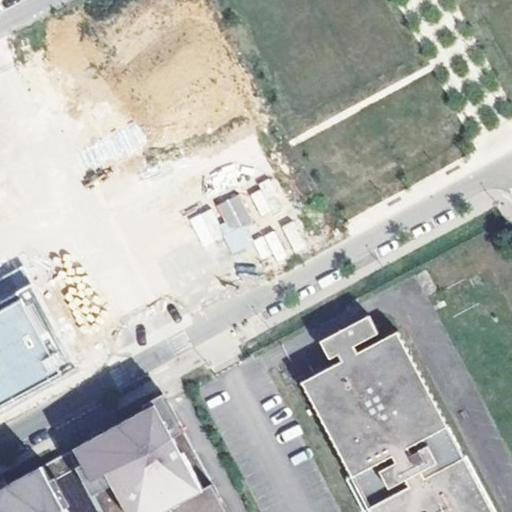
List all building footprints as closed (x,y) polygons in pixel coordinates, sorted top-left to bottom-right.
[(262,220),(291,208),(277,177),(248,189),(262,220)] [(302,243),(293,221),(257,236),(239,193),(213,204),(214,207),(190,217),(203,246),(225,236),(232,253),(254,244),(262,263),(286,253),(285,250),(302,243)] [(26,268),(11,276),(17,288),(32,280),(26,268)] [(0,411),(80,367),(32,280),(17,288),(11,276),(0,281),(0,411)] [(371,511),(493,511),(448,429),(396,333),(357,354),(354,348),(377,335),(368,317),(319,343),(329,361),(337,357),(340,363),(302,384),(353,478),(346,482),(362,511),(365,511),(370,510),(371,511)] [(0,511),(234,511),(201,449),(172,397),(13,484),(18,493),(12,496),(6,499),(1,490),(0,490),(0,511)] [(13,484),(1,490),(6,499),(12,496),(18,493),(13,484)]
